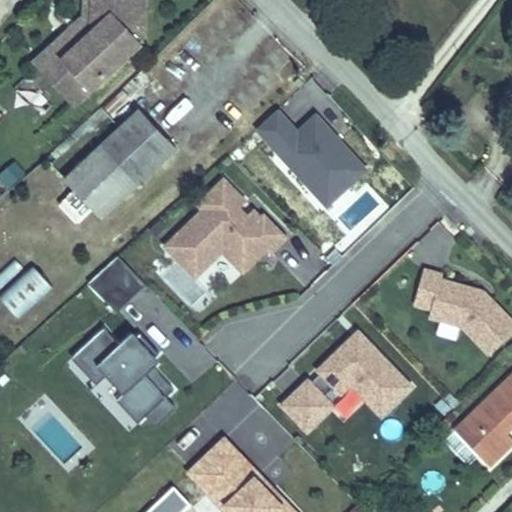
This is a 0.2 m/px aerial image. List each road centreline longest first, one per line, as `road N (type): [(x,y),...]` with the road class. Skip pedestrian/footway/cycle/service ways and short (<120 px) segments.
road 1 (residential): [(260,344),(318,307),(450,179)]
road 2 (residential): [(450,179),(274,0)]
